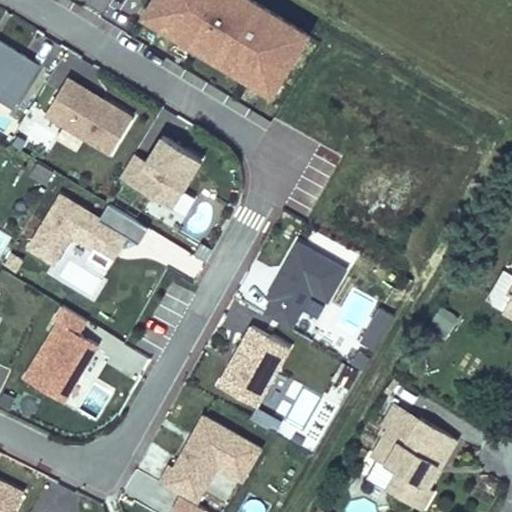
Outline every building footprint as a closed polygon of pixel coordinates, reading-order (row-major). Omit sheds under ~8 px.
[(306,30),(256,0),(149,0),(142,13),(180,36),(186,27),(211,43),(206,51),(244,74),(249,66),(276,81),(306,30)] [(211,43),(186,27),(180,36),(206,51),(211,43)] [(0,96),(13,105),(39,62),(0,38),(0,96)] [(276,81),(249,66),(244,74),(270,90),(276,81)] [(110,149),(133,112),(103,95),(102,97),(80,84),(82,82),(68,73),(45,111),(110,149)] [(171,204),(201,154),(163,131),(147,158),(134,150),(120,173),(171,204)] [(128,231),(62,192),(31,245),(55,259),(72,231),(96,245),(91,254),(108,264),(128,231)] [(184,269),(194,251),(156,232),(147,250),(184,269)] [(329,297),(347,265),(299,238),(288,258),(292,260),(288,267),(284,265),(268,293),(274,296),(266,310),(293,325),(313,288),(329,297)] [(90,297),(102,279),(70,258),(58,276),(90,297)] [(511,275),(506,272),(497,287),(505,292),(497,306),(511,314),(511,275)] [(63,403),(98,346),(80,335),(87,322),(62,307),(54,321),(58,324),(24,380),(63,403)] [(257,407),(290,347),(252,326),(218,386),(257,407)] [(342,361),(333,378),(352,388),(360,370),(342,361)] [(379,419),(385,421),(401,430),(397,438),(403,441),(418,414),(391,399),(379,419)] [(394,468),(384,489),(407,501),(431,457),(437,461),(452,434),(418,414),(403,441),(397,438),(401,430),(385,421),(367,454),(383,462),(394,468)] [(243,482),(261,449),(203,417),(174,470),(170,468),(160,485),(180,496),(197,505),(218,469),(243,482)] [(431,457),(407,501),(418,508),(429,487),(424,484),(437,461),(431,457)] [(383,462),(372,482),(384,489),(394,468),(383,462)] [(17,511),(29,488),(0,473),(0,511),(17,511)] [(205,511),(206,510),(197,505),(180,496),(171,511),(205,511)]
